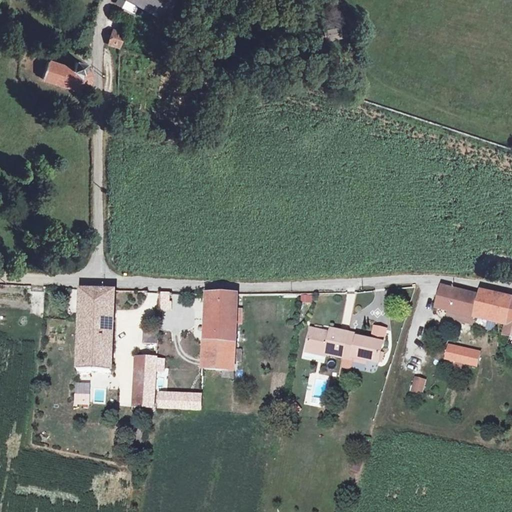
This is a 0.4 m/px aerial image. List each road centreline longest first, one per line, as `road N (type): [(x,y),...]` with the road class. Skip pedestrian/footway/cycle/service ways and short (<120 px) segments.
road 1 (residential): [(511,286),(420,278),(239,286),(102,279)]
road 2 (residential): [(106,0),(98,77),(102,279)]
